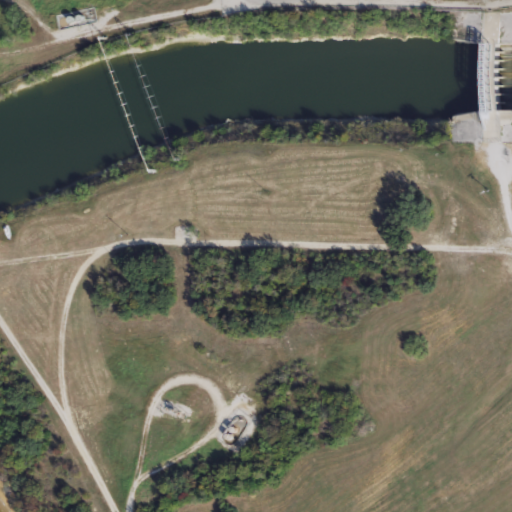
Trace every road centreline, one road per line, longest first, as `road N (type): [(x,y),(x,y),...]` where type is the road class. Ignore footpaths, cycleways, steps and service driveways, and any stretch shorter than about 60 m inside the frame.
road 1 (residential): [(511,252),(109,244),(0,257)]
road 2 (residential): [(107,511),(63,419),(63,316),(109,244)]
